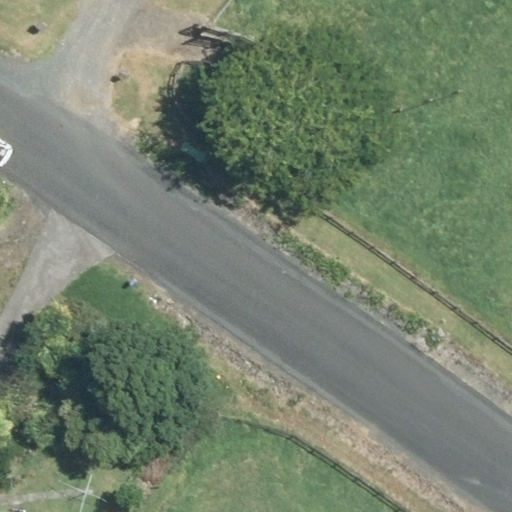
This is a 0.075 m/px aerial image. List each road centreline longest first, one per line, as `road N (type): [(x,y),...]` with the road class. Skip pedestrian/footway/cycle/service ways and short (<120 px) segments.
road 1 (residential): [(0,122),(511,469)]
road 2 (track): [(20,135),(111,0)]
